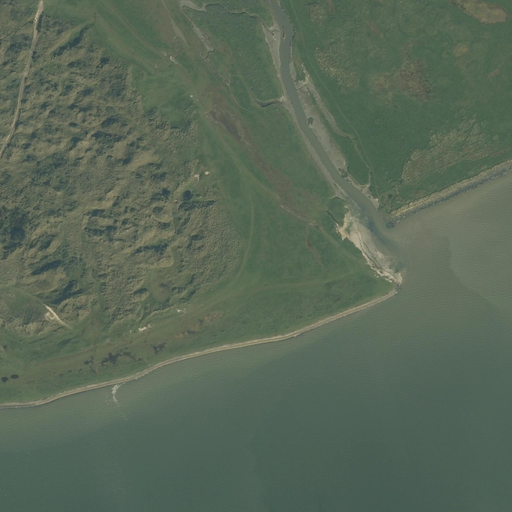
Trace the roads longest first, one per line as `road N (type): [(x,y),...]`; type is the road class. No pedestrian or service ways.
road 1 (track): [(98,0),(169,57),(236,162),(251,193),(249,251),(233,283),(213,297),(119,341),(28,366),(0,347)]
road 2 (track): [(0,157),(43,0)]
